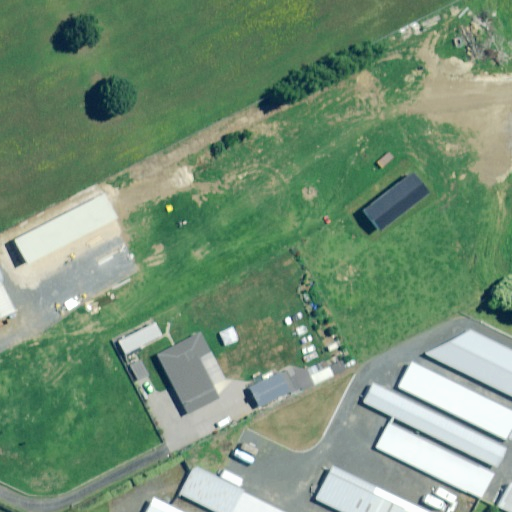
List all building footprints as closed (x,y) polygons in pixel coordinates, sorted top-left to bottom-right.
[(0,318),(13,312),(0,283),(0,318)] [(158,335),(153,324),(116,343),(122,355),(158,335)] [(511,387),(511,355),(448,324),(406,347),(507,398),(511,387)] [(207,354),(197,334),(155,356),(185,416),(217,400),(196,360),(207,354)] [(344,370),(338,357),(326,363),(332,375),(344,370)] [(501,412),(392,357),(379,382),(488,437),(501,412)] [(146,376),(137,361),(128,366),(136,381),(146,376)] [(317,373),(314,366),(305,370),(312,386),(331,377),(327,368),(317,373)] [(277,374),(275,370),(260,377),(263,381),(247,389),(256,408),(268,403),(269,406),(302,390),(291,368),(277,374)] [(484,441),(355,376),(345,395),(474,460),(484,441)] [(472,468),(367,415),(354,441),(459,494),(472,468)] [(277,511),(172,459),(157,490),(201,511),(277,511)] [(412,511),(309,460),(292,493),(329,511),(412,511)] [(511,511),(511,485),(489,474),(473,504),(488,511),(511,511)] [(168,511),(131,493),(121,511),(168,511)]
